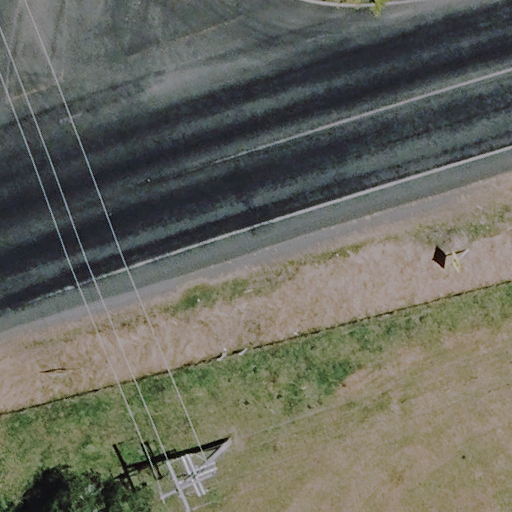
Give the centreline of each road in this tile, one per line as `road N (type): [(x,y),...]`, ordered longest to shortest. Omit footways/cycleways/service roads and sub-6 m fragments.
road 1 (tertiary): [(60,202),(511,72)]
road 2 (residential): [(60,202),(30,94),(26,0)]
